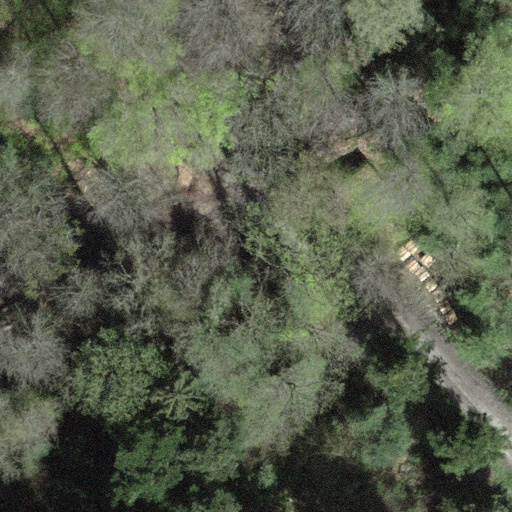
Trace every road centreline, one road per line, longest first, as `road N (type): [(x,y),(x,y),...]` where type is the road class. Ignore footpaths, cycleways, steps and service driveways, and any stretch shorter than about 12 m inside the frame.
road 1 (track): [(511,424),(444,344),(281,195),(109,0)]
road 2 (track): [(0,286),(67,247),(168,212),(281,195)]
